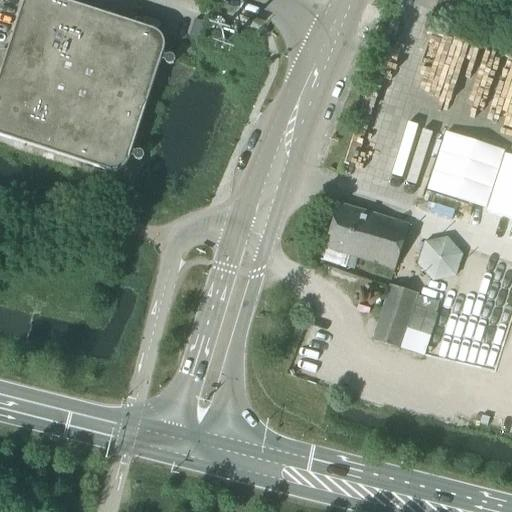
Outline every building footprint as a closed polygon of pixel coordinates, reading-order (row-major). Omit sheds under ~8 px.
[(4,61),(1,70),(0,74),(0,137),(107,172),(109,173),(111,173),(114,173),(116,173),(118,172),(120,171),(122,170),(124,168),(126,166),(127,165),(128,162),(130,157),(133,158),(134,161),(137,162),(139,162),(142,161),(143,159),(143,156),(142,154),(140,152),(137,152),(135,153),(131,152),(161,61),(164,62),(165,65),(168,66),(170,66),(173,65),(174,63),(174,60),(173,58),(171,56),(168,56),(166,58),(162,56),(164,50),(164,47),(164,45),(164,43),(164,41),(163,39),(161,37),(160,35),(158,34),(156,32),(154,31),(57,0),(25,0),(24,2),(23,4),(22,6),(7,52),(4,61)] [(427,176),(419,207),(453,216),(462,186),(427,176)] [(337,205),(323,249),(328,250),(325,261),(337,265),(340,254),(394,271),(408,227),(337,205)] [(455,278),(462,256),(447,238),(424,243),(417,265),(432,283),(455,278)] [(389,286),(372,341),(399,350),(417,294),(389,286)] [(457,362),(480,370),(485,355),(462,347),(457,362)]
